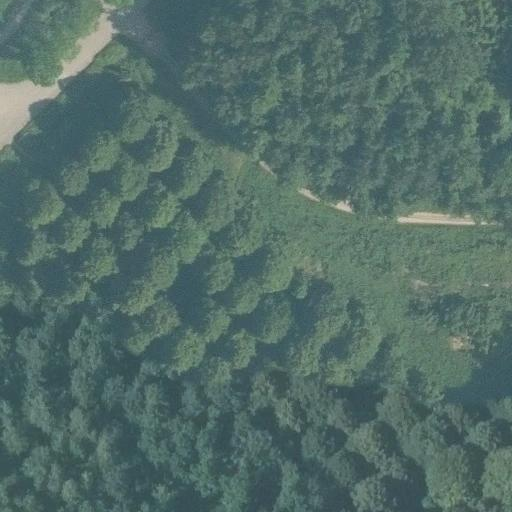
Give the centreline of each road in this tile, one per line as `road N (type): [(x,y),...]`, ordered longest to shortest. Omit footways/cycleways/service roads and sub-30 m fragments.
road 1 (track): [(511,210),(362,201),(318,190),(252,147),(110,0)]
road 2 (tertiary): [(0,110),(116,0)]
